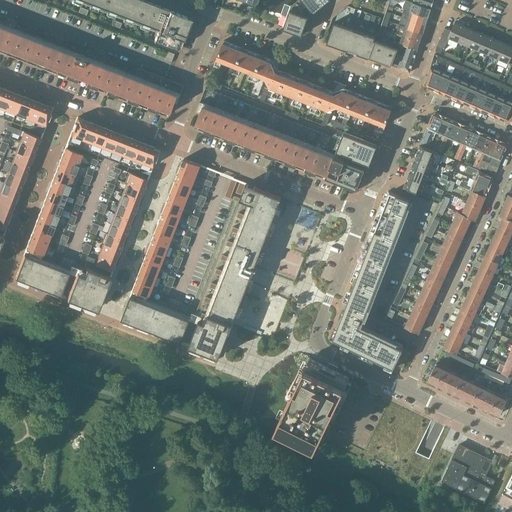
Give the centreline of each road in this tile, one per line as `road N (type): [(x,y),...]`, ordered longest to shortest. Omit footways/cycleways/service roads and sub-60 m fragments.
road 1 (residential): [(406,390),(511,159)]
road 2 (residential): [(362,214),(172,139)]
road 3 (residential): [(172,139),(0,73)]
road 4 (residential): [(362,214),(317,342)]
road 5 (residential): [(362,214),(418,93)]
road 6 (residential): [(172,139),(212,13)]
